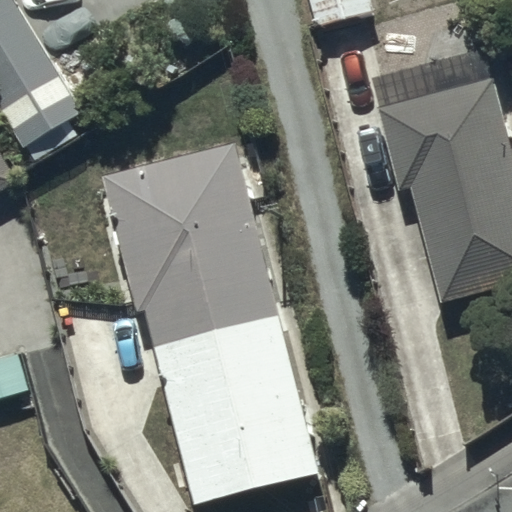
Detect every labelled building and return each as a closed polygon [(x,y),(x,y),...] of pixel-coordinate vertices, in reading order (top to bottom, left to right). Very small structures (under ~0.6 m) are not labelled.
[(33,0),(0,0),(0,89),(32,147),(95,112),(33,0)] [(379,0),(313,0),(320,24),(381,8),(379,0)] [(511,109),(501,72),(390,104),(413,184),(421,181),(453,294),(511,277),(511,109)] [(0,194),(25,179),(0,136),(0,194)] [(246,137),(109,170),(142,308),(153,306),(201,502),(327,471),(246,137)] [(511,345),(484,357),(496,387),(511,380),(511,345)] [(25,348),(0,356),(0,395),(36,384),(25,348)]
